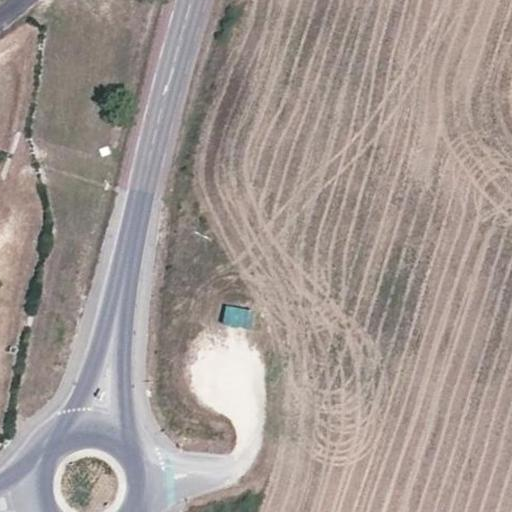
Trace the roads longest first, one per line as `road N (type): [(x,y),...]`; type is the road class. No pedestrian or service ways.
road 1 (tertiary): [(121,286),(192,0)]
road 2 (tertiary): [(121,286),(91,371),(53,442)]
road 3 (tertiary): [(130,452),(121,286)]
road 4 (track): [(197,474),(232,469),(249,453),(222,359)]
